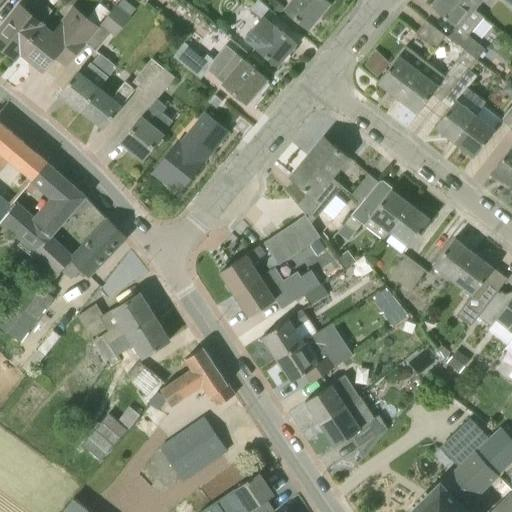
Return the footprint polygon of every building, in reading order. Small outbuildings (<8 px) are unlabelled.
[(53,11),(39,0),(31,0),(25,8),(21,6),(0,31),(0,44),(16,57),(42,25),(43,23),(53,11)] [(274,29),(268,25),(277,14),(259,0),(257,0),(249,10),(261,20),(246,38),(258,48),(279,65),(297,44),(276,26),(274,29)] [(271,0),(268,5),(278,13),(284,6),(276,0),(271,0)] [(309,28),(332,3),(328,0),(290,0),(285,7),(309,28)] [(484,17),(474,9),(463,0),(437,0),(432,6),(462,31),(453,42),(457,45),(458,45),(464,50),(477,60),(485,50),(469,36),(484,17)] [(463,0),(474,9),(482,0),(463,0)] [(86,44),(118,5),(117,5),(100,26),(72,6),(51,33),(42,25),(16,57),(16,58),(21,51),(44,70),(59,51),(72,61),(86,44)] [(118,5),(86,44),(96,52),(111,34),(115,37),(131,16),(118,5)] [(435,49),(445,36),(425,21),(415,34),(435,49)] [(204,58),(185,42),(174,56),(201,80),(209,71),(248,103),(267,79),(238,55),(226,45),(214,60),(207,55),(204,58)] [(477,60),(464,50),(445,76),(428,63),(421,72),(399,98),(418,112),(442,80),(452,88),(467,69),(467,68),(475,59),(477,60)] [(379,74),(390,63),(379,52),(368,63),(379,74)] [(82,110),(100,87),(91,80),(99,71),(108,77),(116,66),(101,54),(91,66),(89,64),(83,71),(81,69),(61,94),(82,110)] [(399,98),(421,72),(400,55),(378,82),(399,98)] [(145,92),(164,68),(152,59),(133,82),(145,92)] [(164,68),(145,92),(138,100),(149,109),(122,142),(143,160),(174,122),(161,111),(164,107),(157,100),(175,78),(164,68)] [(467,69),(452,88),(462,96),(477,77),(467,69)] [(100,87),(82,110),(104,128),(135,90),(126,82),(113,98),(100,87)] [(456,142),(477,115),(457,99),(436,126),(456,142)] [(511,129),(511,127),(511,106),(501,121),(511,129)] [(178,143),(160,167),(184,189),(228,135),(206,114),(181,145),(178,143)] [(477,115),(456,142),(475,157),(496,130),(477,115)] [(32,182),(48,162),(0,121),(0,220),(12,207),(0,196),(0,172),(10,161),(33,179),(31,181),(32,182)] [(308,155),(333,177),(349,157),(324,135),(308,155)] [(511,185),(511,146),(493,171),(511,185)] [(332,177),(333,177),(308,155),(291,176),(301,184),(291,197),(306,215),(308,217),(317,206),(323,211),(335,196),(343,186),(332,177)] [(86,197),(59,172),(48,162),(32,182),(29,185),(33,188),(38,182),(57,198),(36,221),(15,202),(12,207),(0,220),(0,226),(8,234),(14,228),(39,249),(50,238),(48,236),(58,225),(60,227),(75,210),(86,197)] [(362,202),(378,183),(368,176),(353,194),(362,202)] [(390,231),(411,204),(391,189),(390,191),(380,183),(381,182),(380,181),(378,183),(362,202),(338,233),(349,241),(362,223),(364,225),(371,216),(390,231)] [(93,205),(86,197),(75,210),(83,217),(93,205)] [(411,204),(390,231),(409,246),(431,219),(411,204)] [(320,237),(306,215),(264,243),(273,256),(279,265),(320,237)] [(88,275),(122,239),(125,236),(110,221),(73,261),(82,270),(88,275)] [(453,279),(474,252),(454,237),(434,264),(453,279)] [(50,238),(39,249),(36,252),(40,255),(28,269),(48,286),(62,270),(71,259),(73,257),(50,238)] [(327,250),(320,239),(312,245),(319,255),(327,250)] [(235,294),(262,276),(255,264),(267,256),(260,246),(260,245),(220,272),(235,294)] [(337,258),(344,268),(355,260),(348,250),(337,258)] [(478,316),(498,291),(508,278),(507,277),(500,287),(487,277),(494,267),(474,252),(453,279),(472,294),(456,316),(471,326),(479,316),(478,316)] [(401,282),(416,263),(406,255),(391,275),(401,282)] [(268,264),(271,270),(275,267),(279,265),(273,256),(269,258),(268,264)] [(364,275),(373,269),(364,257),(356,263),(364,275)] [(71,259),(62,270),(73,280),(82,270),(73,261),(71,259)] [(416,263),(401,282),(410,290),(425,270),(416,263)] [(296,300),(304,295),(320,284),(311,270),(301,276),(286,285),(283,280),(275,267),(271,270),(262,276),(235,294),(250,316),(289,291),(296,300)] [(0,325),(23,341),(38,320),(54,297),(26,277),(0,312),(0,325)] [(312,307),(329,296),(320,284),(304,295),(312,307)] [(511,331),(511,297),(510,300),(498,291),(478,316),(479,316),(491,326),(496,320),(511,331)] [(111,345),(155,316),(141,293),(104,316),(97,304),(78,316),(86,328),(103,317),(111,330),(104,335),(111,345)] [(277,358),(303,341),(295,328),(309,319),(303,310),(263,336),(277,358)] [(155,316),(111,345),(117,355),(134,345),(143,358),(170,340),(155,316)] [(403,329),(412,333),(416,325),(408,320),(403,329)] [(303,341),(277,358),(292,381),(310,369),(316,378),(353,354),(343,340),(333,347),(321,329),(303,341)] [(30,373),(61,336),(53,330),(22,367),(30,373)] [(451,352),(441,344),(437,349),(445,359),(451,352)] [(235,396),(204,347),(186,359),(193,369),(179,378),(161,390),(172,405),(204,384),(219,406),(235,396)] [(460,371),(470,358),(467,356),(457,349),(448,361),(457,369),(460,371)] [(127,372),(135,383),(146,402),(147,401),(157,390),(164,382),(148,368),(139,360),(127,372)] [(320,423),(360,397),(345,375),(305,401),(320,423)] [(360,397),(320,423),(335,446),(353,434),(366,454),(388,429),(379,415),(374,418),(360,397)] [(119,420),(130,428),(140,414),(130,406),(119,420)] [(109,413),(83,445),(101,460),(128,429),(109,413)] [(184,482),(228,453),(205,419),(161,450),(184,482)] [(465,511),(463,509),(511,459),(511,427),(482,456),(456,430),(439,446),(459,468),(413,511),(465,511)] [(274,495),(259,473),(237,490),(235,488),(200,510),(201,511),(232,511),(246,503),(251,511),(274,495)] [(103,511),(75,493),(61,511),(103,511)] [(511,511),(511,496),(495,511),(511,511)]
